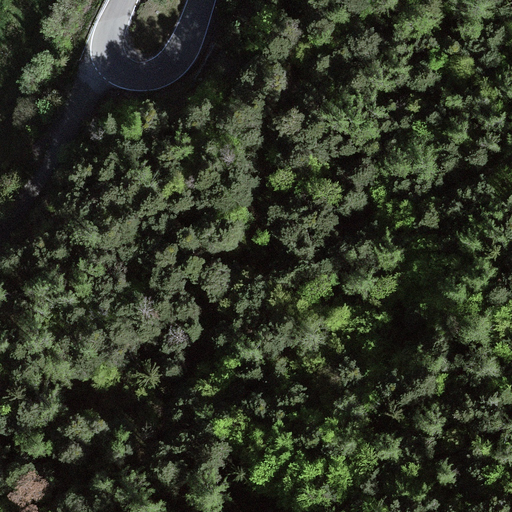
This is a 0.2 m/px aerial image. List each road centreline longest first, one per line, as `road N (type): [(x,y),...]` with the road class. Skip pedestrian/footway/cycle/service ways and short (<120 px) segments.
road 1 (unclassified): [(111,58),(0,241)]
road 2 (unclassified): [(201,0),(169,66),(126,73),(111,58)]
